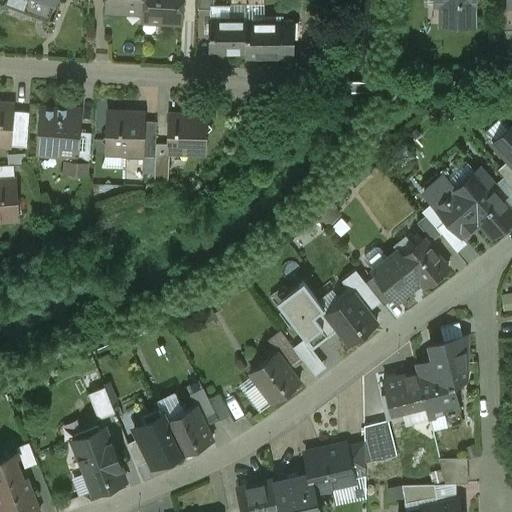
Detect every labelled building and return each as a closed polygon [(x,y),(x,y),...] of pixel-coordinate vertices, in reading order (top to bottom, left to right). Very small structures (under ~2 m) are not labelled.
[(55,3),(47,0),(5,0),(4,5),(48,22),(55,3)] [(105,0),(105,10),(125,12),(129,8),(143,9),(144,9),(144,0),(105,0)] [(144,0),(144,9),(143,9),(142,21),(144,21),(145,17),(157,17),(161,21),(181,22),(182,0),(144,0)] [(213,0),(197,0),(197,10),(213,10),(213,0)] [(244,0),(229,0),(230,20),(245,20),(244,0)] [(475,0),(433,0),(433,5),(445,5),(445,25),(472,24),(473,4),(475,5),(475,0)] [(230,20),(209,20),(209,53),(245,52),(245,23),(245,20),(230,20)] [(293,23),(245,23),(245,52),(245,57),(293,57),(293,23)] [(58,110),(41,108),(38,146),(57,148),(56,156),(76,158),(80,114),(70,113),(66,108),(58,108),(58,110)] [(0,145),(9,146),(12,111),(0,110),(0,145)] [(180,115),(169,115),(169,144),(168,153),(169,153),(198,154),(198,148),(205,148),(205,135),(212,128),(206,121),(206,115),(190,115),(185,110),(180,115)] [(29,112),(12,111),(9,146),(26,147),(29,112)] [(128,113),(108,112),(107,135),(101,140),(106,146),(107,154),(141,155),(142,155),(143,121),(143,117),(131,117),(131,116),(128,113)] [(156,122),(143,121),(142,155),(141,155),(141,157),(155,157),(156,144),(156,122)] [(511,125),(492,143),(495,146),(495,151),(501,156),(505,157),(508,160),(511,164),(511,125)] [(169,144),(156,144),(155,157),(154,180),(168,180),(169,153),(168,153),(169,144)] [(91,175),(92,161),(66,160),(66,174),(91,175)] [(511,164),(508,160),(497,169),(511,187),(511,164)] [(13,165),(0,166),(0,181),(14,180),(13,165)] [(424,194),(436,207),(450,223),(460,235),(476,221),(491,237),(511,218),(511,212),(490,188),(494,184),(480,168),(456,189),(444,176),(424,194)] [(0,181),(0,220),(17,220),(17,215),(20,215),(19,200),(16,200),(14,180),(0,181)] [(431,242),(441,234),(426,216),(416,223),(431,242)] [(448,268),(424,238),(401,257),(400,258),(420,282),(424,288),(448,268)] [(375,248),(365,257),(364,261),(372,271),(387,259),(379,249),(375,248)] [(372,271),(394,298),(397,301),(420,282),(400,258),(401,257),(397,251),(387,259),(372,271)] [(394,298),(375,276),(366,283),(380,301),(384,306),(394,298)] [(380,301),(366,284),(357,292),(370,309),(380,301)] [(305,289),(279,307),(310,348),(326,336),(315,321),(324,314),(305,289)] [(353,294),(327,315),(350,345),(377,324),(353,294)] [(463,338),(431,347),(436,368),(448,365),(453,383),(459,382),(454,365),(464,363),(463,338)] [(302,361),(289,343),(277,353),(290,370),(302,361)] [(277,353),(250,373),(273,404),(300,383),(290,370),(277,353)] [(436,368),(418,373),(426,406),(425,406),(428,418),(459,410),(453,383),(448,365),(436,368)] [(418,373),(383,382),(386,396),(381,397),(385,416),(425,406),(426,406),(418,373)] [(104,388),(88,395),(98,421),(115,414),(104,388)] [(219,395),(209,400),(220,421),(230,416),(219,395)] [(166,421),(165,421),(181,454),(182,456),(213,441),(196,406),(166,421)] [(166,421),(159,408),(141,417),(144,423),(134,428),(134,429),(153,467),(181,454),(165,421),(166,421)] [(388,421),(364,427),(364,441),(365,463),(396,455),(388,421)] [(104,429),(73,442),(93,494),(125,482),(104,429)] [(364,441),(345,446),(351,471),(365,468),(365,463),(364,441)] [(29,444),(16,449),(24,469),(37,464),(29,444)] [(345,446),(304,454),(307,470),(312,468),(317,491),(324,490),(327,492),(334,490),(336,487),(354,483),(351,471),(345,446)] [(0,489),(23,480),(13,456),(0,461),(0,489)] [(467,483),(466,458),(439,459),(445,484),(467,483)] [(317,511),(309,475),(274,483),(274,484),(279,511),(317,511)] [(23,480),(0,489),(0,505),(2,511),(38,511),(26,479),(23,480)] [(273,480),(238,488),(243,511),(279,511),(274,484),(274,483),(273,480)] [(434,485),(401,485),(405,505),(436,498),(434,485)] [(459,511),(457,500),(421,507),(421,511),(459,511)]
